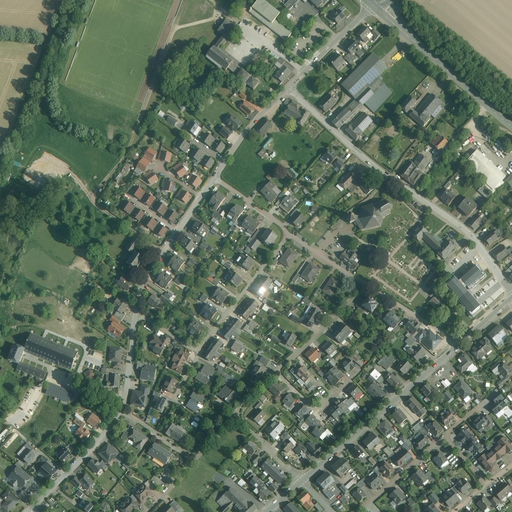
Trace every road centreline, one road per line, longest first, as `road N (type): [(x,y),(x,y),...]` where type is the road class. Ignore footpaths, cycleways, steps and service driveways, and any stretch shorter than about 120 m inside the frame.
road 1 (residential): [(285,88),(389,178),(467,231),(511,291)]
road 2 (tertiary): [(303,481),(461,343)]
road 3 (tertiary): [(511,126),(374,6)]
road 4 (residential): [(212,178),(139,288),(135,310)]
road 5 (residential): [(292,231),(198,350)]
road 6 (residential): [(119,410),(26,511)]
road 7 (residential): [(367,284),(276,372)]
road 8 (residential): [(374,6),(285,88)]
